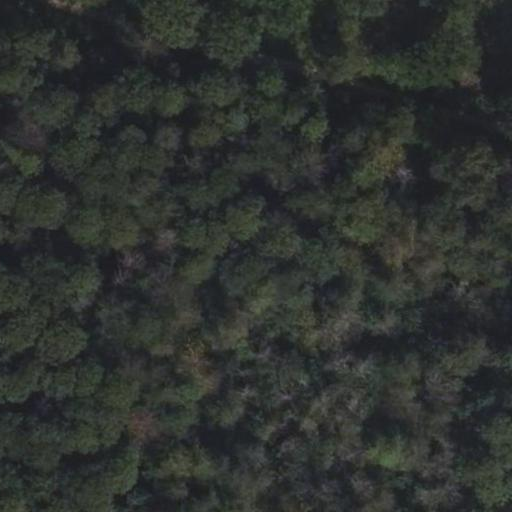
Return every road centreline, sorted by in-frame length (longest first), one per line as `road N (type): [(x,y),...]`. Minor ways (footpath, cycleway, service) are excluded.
road 1 (track): [(185,60),(511,142)]
road 2 (track): [(0,7),(185,60)]
